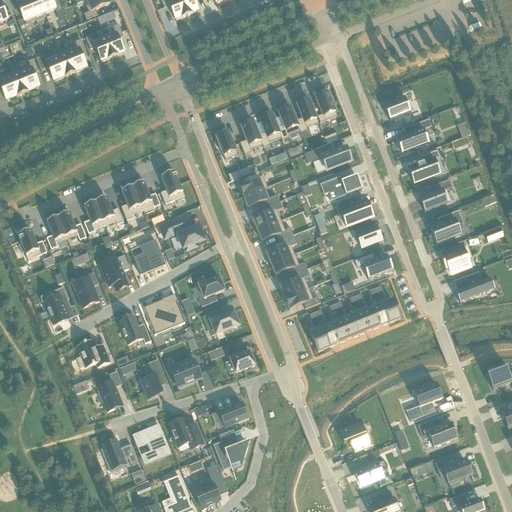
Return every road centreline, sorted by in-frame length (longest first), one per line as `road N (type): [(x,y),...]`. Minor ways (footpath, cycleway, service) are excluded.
road 1 (residential): [(339,36),(440,299),(437,315)]
road 2 (residential): [(335,75),(423,303),(437,315)]
road 3 (residential): [(437,315),(511,511)]
road 4 (tertiary): [(0,187),(162,101)]
road 5 (tertiary): [(157,88),(0,173)]
road 6 (residential): [(21,218),(185,151)]
road 7 (residential): [(145,57),(0,117)]
road 8 (tertiary): [(183,95),(323,42)]
road 9 (tertiary): [(313,18),(176,78)]
road 10 (residential): [(198,130),(335,75)]
road 11 (residential): [(110,426),(249,383)]
road 12 (residential): [(223,511),(251,483),(263,436),(249,383)]
road 13 (residential): [(294,368),(242,239)]
road 14 (residential): [(224,246),(275,375)]
road 15 (residential): [(116,307),(224,246)]
